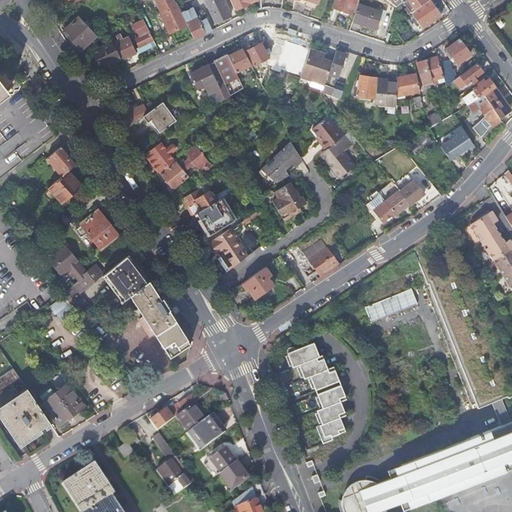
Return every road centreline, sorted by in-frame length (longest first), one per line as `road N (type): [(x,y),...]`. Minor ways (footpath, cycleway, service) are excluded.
road 1 (residential): [(78,104),(259,21),(286,21),(393,55),(465,16)]
road 2 (residential): [(511,136),(430,221),(233,348)]
road 3 (residential): [(233,348),(24,476)]
road 4 (secondary): [(78,104),(207,299)]
road 5 (unknown): [(282,472),(343,443),(358,421),(354,365),(321,337)]
road 6 (residential): [(207,299),(330,208),(310,175)]
road 7 (secondary): [(233,348),(298,511)]
road 8 (secondary): [(0,0),(78,104)]
